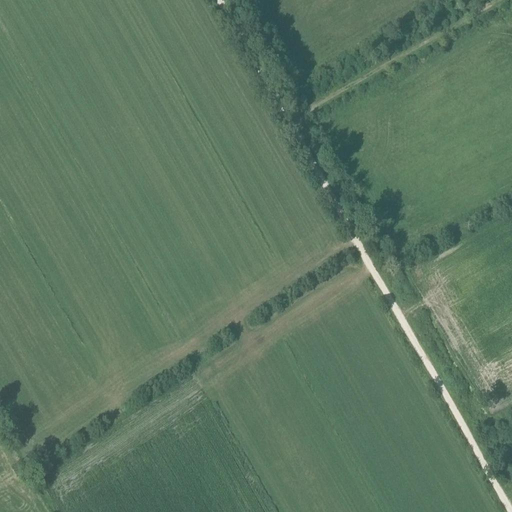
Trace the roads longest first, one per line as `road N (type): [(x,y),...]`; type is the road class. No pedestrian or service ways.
road 1 (track): [(511,511),(289,121)]
road 2 (track): [(355,238),(46,450)]
road 3 (track): [(289,121),(492,0)]
road 4 (track): [(289,121),(219,0)]
